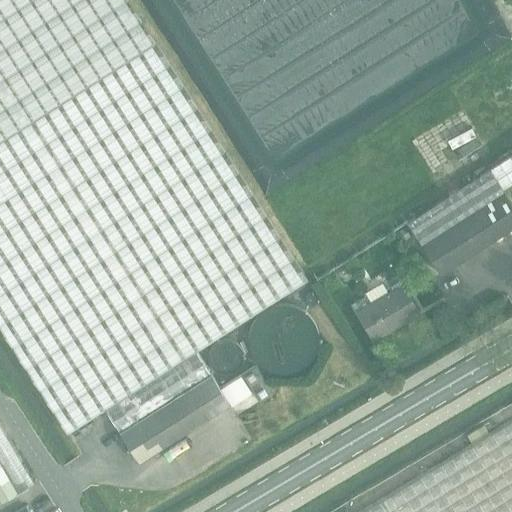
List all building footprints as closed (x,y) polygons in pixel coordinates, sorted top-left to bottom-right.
[(105,409),(119,431),(209,373),(195,351),(308,279),(136,10),(129,0),(0,0),(0,327),(67,433),(105,409)] [(459,171),(482,156),(468,135),(445,150),(459,171)] [(511,153),(407,222),(439,274),(511,227),(511,203),(503,189),(511,183),(511,153)] [(399,229),(397,231),(402,239),(404,238),(409,235),(404,226),(399,229)] [(363,292),(370,303),(357,311),(373,338),(418,312),(401,284),(386,293),(380,282),(363,292)] [(324,339),(324,338),(323,332),(322,327),(319,322),(316,318),(311,313),(306,310),(300,308),(295,308),(289,308),(282,310),(277,312),(273,315),(269,319),(265,326),(264,332),(263,337),(263,343),(264,348),(267,353),(270,358),(275,363),(281,366),(286,368),(292,369),(297,369),(303,367),(310,364),(314,361),(318,357),(321,351),(323,345),(324,339)] [(255,364),(241,374),(260,402),(274,393),(255,364)] [(229,404),(209,373),(119,431),(138,461),(229,404)] [(240,374),(220,387),(230,404),(251,391),(240,374)] [(511,511),(511,419),(408,482),(356,511),(511,511)] [(0,503),(34,484),(0,425),(0,503)]
